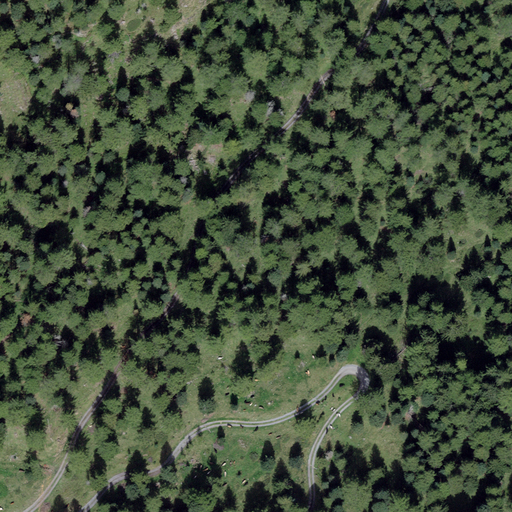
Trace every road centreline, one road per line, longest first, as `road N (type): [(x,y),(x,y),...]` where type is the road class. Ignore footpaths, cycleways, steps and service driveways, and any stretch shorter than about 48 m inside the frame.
road 1 (track): [(385,0),(373,29),(232,180),(199,231),(175,302),(75,427),(51,486),(25,511)]
road 2 (track): [(81,511),(119,481),(159,470),(190,435),(282,418),(324,393),(345,369),(366,382),(319,436),(309,511)]
